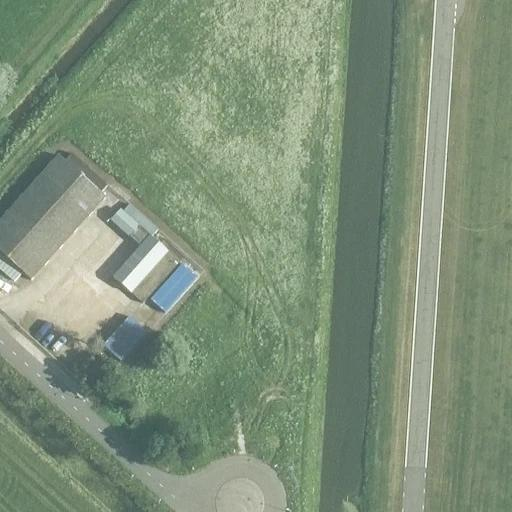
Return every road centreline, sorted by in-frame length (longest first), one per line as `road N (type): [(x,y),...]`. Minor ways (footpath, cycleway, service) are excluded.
road 1 (unclassified): [(175,497),(0,348)]
road 2 (unclassified): [(279,511),(272,485),(241,464),(175,497)]
